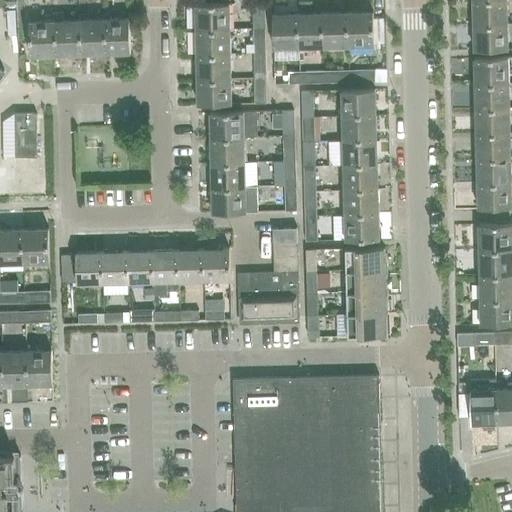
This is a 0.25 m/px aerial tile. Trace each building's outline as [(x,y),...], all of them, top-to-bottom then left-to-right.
[(473,0),(472,0),(473,25),(507,24),(506,0),(473,0)] [(254,29),(266,28),(265,3),(253,3),(254,29)] [(230,29),(230,4),(196,4),(197,29),(230,29)] [(55,12),(55,22),(56,55),(81,54),(80,21),(64,21),(63,11),(55,12)] [(374,46),(373,12),(348,13),(349,46),(374,46)] [(324,47),(323,13),(298,14),(299,48),(324,47)] [(324,47),(349,46),(348,13),(323,13),(324,47)] [(274,48),(299,48),(298,14),(273,15),(274,48)] [(130,19),(105,20),(106,53),(131,52),(130,19)] [(81,54),(106,53),(105,20),(80,21),(81,54)] [(31,56),(56,55),(55,22),(30,22),(31,56)] [(508,49),(507,24),(473,25),(474,50),(508,49)] [(266,53),(266,28),(254,29),(254,53),(266,53)] [(231,54),(230,29),(197,29),(197,55),(231,54)] [(254,53),(255,79),(267,78),(266,53),(254,53)] [(197,55),(198,80),(231,79),(231,54),(197,55)] [(474,59),(474,84),(508,83),(508,58),(474,59)] [(386,82),(385,70),(352,71),(353,83),(386,82)] [(327,71),(303,72),(303,84),(328,83),(327,71)] [(328,83),(353,83),(352,71),(327,71),(328,83)] [(303,72),(275,73),(276,85),(303,84),(303,72)] [(256,104),(267,104),(267,78),(255,79),(256,104)] [(232,104),(231,79),(198,80),(198,105),(232,104)] [(509,108),(508,83),(474,84),(475,109),(509,108)] [(315,117),(314,91),(302,92),(303,117),(315,117)] [(342,91),(342,116),(375,115),(375,91),(342,91)] [(510,133),(509,108),(475,109),(476,134),(510,133)] [(283,111),(284,136),(296,136),(295,111),(283,111)] [(15,156),(38,155),(37,112),(15,112),(15,156)] [(212,138),(245,137),(259,137),(258,112),(211,113),(212,138)] [(376,140),(375,115),(342,116),(343,141),(376,140)] [(303,117),(304,142),(315,141),(315,117),(303,117)] [(510,158),(510,133),(476,134),(476,159),(510,158)] [(296,161),(296,136),(284,136),(285,161),(296,161)] [(245,162),(245,137),(212,138),(213,163),(245,162)] [(343,141),(344,166),(377,165),(376,140),(343,141)] [(304,142),(305,166),(316,166),(315,141),(304,142)] [(467,180),(466,158),(453,159),(454,181),(467,180)] [(511,183),(510,158),(476,159),(477,183),(511,183)] [(285,161),(275,161),(275,172),(285,172),(285,161)] [(285,172),(285,186),(297,186),(296,161),(285,161),(285,172)] [(213,163),(213,188),(246,187),(245,162),(213,163)] [(377,190),(377,165),(344,166),(344,191),(377,190)] [(305,166),(305,192),(317,191),(316,166),(305,166)] [(511,207),(511,183),(477,183),(478,208),(511,207)] [(298,212),(297,186),(285,186),(286,212),(298,212)] [(246,187),(213,188),(214,213),(246,212),(246,187)] [(318,190),(318,223),(342,222),(341,189),(318,190)] [(344,191),(345,216),(378,215),(377,190),(344,191)] [(318,216),(317,191),(305,192),(306,217),(318,216)] [(378,240),(378,215),(345,216),(345,240),(378,240)] [(318,241),(318,216),(306,217),(307,242),(318,241)] [(511,236),(511,224),(478,225),(478,250),(511,248),(511,236)] [(454,244),(469,244),(470,225),(454,225),(454,244)] [(297,242),(297,227),(273,228),(273,243),(297,242)] [(49,229),(24,230),(25,263),(50,263),(49,229)] [(24,230),(0,230),(0,259),(0,264),(25,263),(24,230)] [(298,256),(297,242),(273,243),(274,257),(298,256)] [(511,248),(478,250),(479,275),(511,273),(511,248)] [(206,280),(232,279),(231,249),(205,250),(206,280)] [(346,271),(384,270),(384,269),(387,269),(387,257),(384,257),(384,249),(346,250),(346,271)] [(181,281),(206,280),(205,250),(180,251),(181,281)] [(317,250),(307,250),(307,272),(317,272),(317,250)] [(130,282),(156,282),(155,251),(129,252),(130,282)] [(180,251),(155,251),(156,282),(181,281),(180,251)] [(129,252),(104,253),(105,283),(130,282),(129,252)] [(105,283),(104,253),(79,253),(80,284),(105,283)] [(298,271),(298,256),(274,257),(274,271),(274,272),(298,271)] [(346,271),(347,293),(385,292),(385,290),(388,290),(388,280),(385,280),(384,270),(346,271)] [(299,316),(299,295),(298,271),(274,272),(274,271),(251,272),(252,297),(239,297),(240,319),(299,316)] [(238,273),(239,297),(252,297),(251,272),(238,273)] [(318,293),(317,272),(307,272),(308,294),(318,293)] [(511,273),(479,275),(480,300),(511,299),(511,273)] [(26,302),(51,302),(51,290),(25,291),(26,302)] [(25,291),(2,291),(2,303),(26,302),(25,291)] [(386,314),(386,312),(389,312),(388,301),(385,301),(385,292),(347,293),(347,315),(386,314)] [(319,315),(318,293),(308,294),(309,315),(319,315)] [(511,324),(511,299),(480,300),(480,325),(511,324)] [(25,322),(51,321),(51,310),(25,311),(25,322)] [(2,323),(25,322),(25,311),(2,311),(2,323)] [(181,321),(200,320),(200,311),(181,312),(181,321)] [(225,320),(225,311),(207,311),(207,320),(225,320)] [(174,321),(174,312),(156,312),(156,322),(174,321)] [(105,314),(106,323),(124,323),(124,313),(105,314)] [(149,322),(149,313),(131,313),(131,322),(149,322)] [(79,315),(79,324),(98,323),(98,314),(79,315)] [(386,323),(386,314),(347,315),(348,336),(386,335),(386,333),(389,333),(389,323),(386,323)] [(309,338),(319,337),(319,315),(309,315),(309,338)] [(511,330),(493,331),(494,343),(511,342),(511,330)] [(494,343),(493,331),(470,332),(470,344),(494,343)] [(52,350),(27,351),(28,384),(53,384),(52,350)] [(3,385),(28,384),(27,351),(2,352),(3,385)] [(237,511),(22,511),(21,455),(0,455),(0,511),(382,511),(379,374),(303,376),(234,378),(237,511)] [(511,423),(511,388),(495,389),(496,424),(511,423)] [(471,424),(496,424),(495,389),(470,390),(471,424)]
